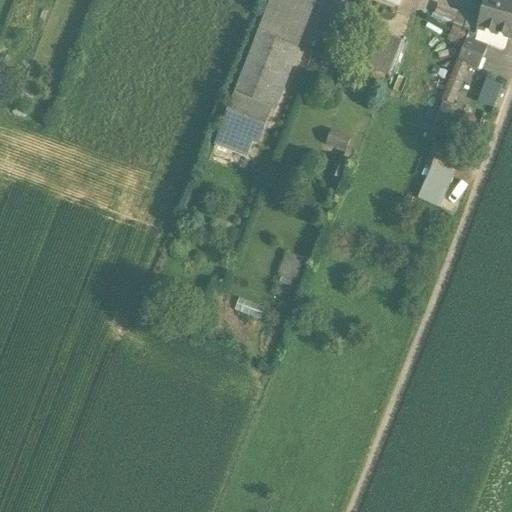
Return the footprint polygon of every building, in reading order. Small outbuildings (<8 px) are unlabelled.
[(311,0),(270,0),(257,36),(292,50),(311,0)] [(477,29),(492,33),(507,38),(511,38),(511,0),(484,0),(484,2),(477,29)] [(321,36),(341,43),(349,21),(329,14),(321,36)] [(468,35),(456,65),(467,69),(477,73),(487,47),(492,33),(477,29),(474,36),(468,35)] [(507,38),(492,33),(487,47),(500,52),(504,49),(507,38)] [(400,42),(380,34),(366,68),(387,76),(400,42)] [(292,50),(257,36),(233,97),(269,111),(292,50)] [(452,108),(467,69),(456,65),(441,104),(452,108)] [(475,102),(491,109),(499,87),(483,81),(475,102)] [(269,111),(233,97),(214,147),(232,154),(242,158),(247,144),(255,147),(269,111)] [(232,154),(214,147),(208,161),(227,168),(232,154)] [(360,157),(340,149),(333,166),(347,172),(338,193),(350,199),(361,174),(355,170),(360,157)] [(431,150),(420,174),(449,188),(460,164),(431,150)] [(284,254),(278,280),(294,283),(299,258),(284,254)]
